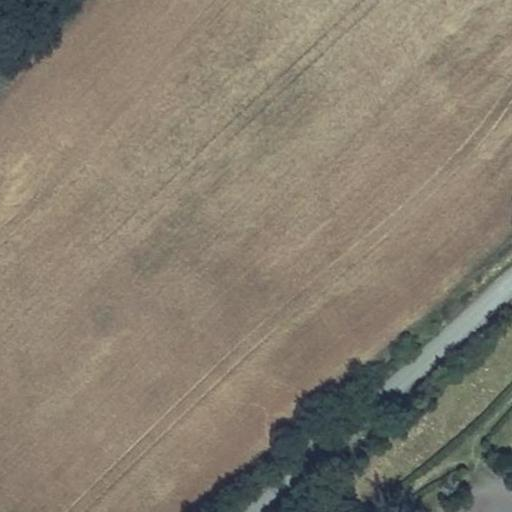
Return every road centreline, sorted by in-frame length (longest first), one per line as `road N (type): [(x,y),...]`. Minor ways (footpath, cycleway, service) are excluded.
road 1 (unclassified): [(511,276),(256,511)]
road 2 (track): [(511,392),(443,465),(377,511)]
